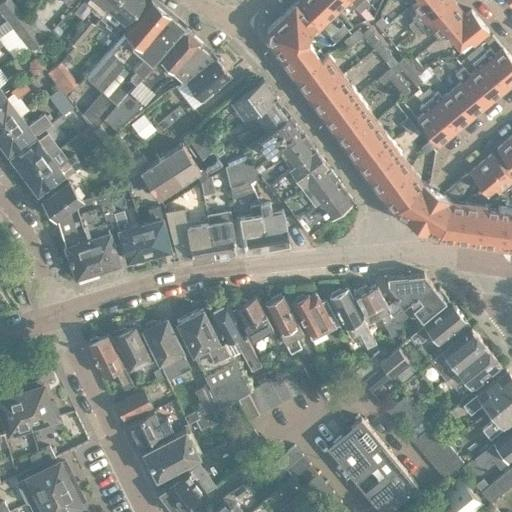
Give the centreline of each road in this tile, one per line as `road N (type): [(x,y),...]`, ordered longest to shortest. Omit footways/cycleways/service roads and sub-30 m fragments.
road 1 (residential): [(53,312),(196,271),(402,244)]
road 2 (residential): [(234,24),(402,244)]
road 3 (residential): [(148,511),(53,312)]
road 4 (residential): [(402,244),(448,164),(511,111)]
road 5 (residential): [(0,198),(31,241),(53,312)]
